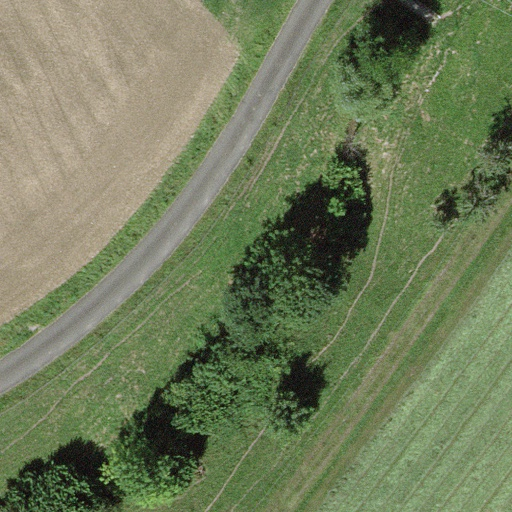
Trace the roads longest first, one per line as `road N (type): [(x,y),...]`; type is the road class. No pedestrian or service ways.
road 1 (track): [(0,380),(54,352),(180,224),(299,0)]
road 2 (track): [(272,511),(392,359),(511,177)]
